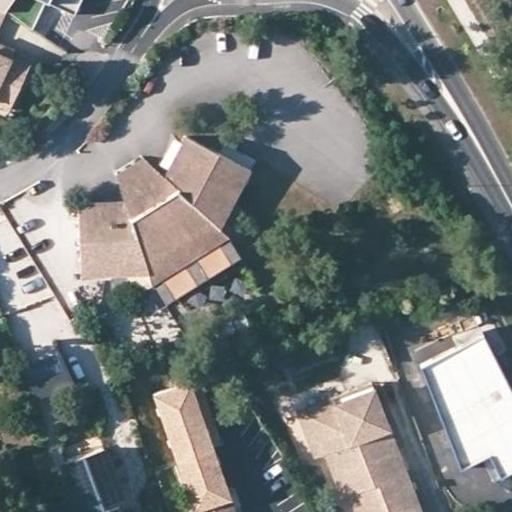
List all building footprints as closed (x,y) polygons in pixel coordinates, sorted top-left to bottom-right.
[(78,0),(39,0),(71,15),(78,0)] [(11,52),(0,47),(0,66),(4,68),(8,57),(11,52)] [(0,106),(6,110),(28,65),(8,57),(4,68),(0,66),(0,106)] [(165,177),(125,201),(123,203),(78,204),(81,263),(104,263),(104,278),(149,275),(146,264),(213,222),(221,230),(252,171),(186,137),(165,177)] [(115,176),(125,201),(165,177),(144,158),(115,176)] [(230,238),(221,230),(213,222),(146,264),(149,275),(153,286),(230,238)] [(81,279),(104,278),(104,263),(81,263),(81,279)] [(46,320),(60,316),(54,296),(6,310),(19,352),(52,342),(46,320)] [(511,389),(483,331),(419,362),(459,466),(488,451),(499,473),(511,466),(511,389)] [(34,397),(72,381),(56,346),(19,362),(34,397)] [(196,375),(190,377),(211,437),(217,435),(196,375)] [(188,490),(225,477),(211,437),(190,377),(153,390),(188,490)] [(373,380),(359,386),(361,392),(375,386),(373,380)] [(361,392),(359,386),(308,405),(326,452),(343,495),(350,492),(357,511),(422,511),(375,386),(361,392)] [(317,456),(326,452),(308,405),(299,408),(317,456)] [(119,511),(117,505),(124,503),(104,448),(68,460),(79,492),(53,501),(56,511),(119,511)] [(225,477),(188,490),(190,495),(205,489),(209,501),(231,494),(225,477)] [(190,495),(194,507),(209,501),(205,489),(190,495)] [(237,511),(231,494),(209,501),(194,507),(195,511),(237,511)]
